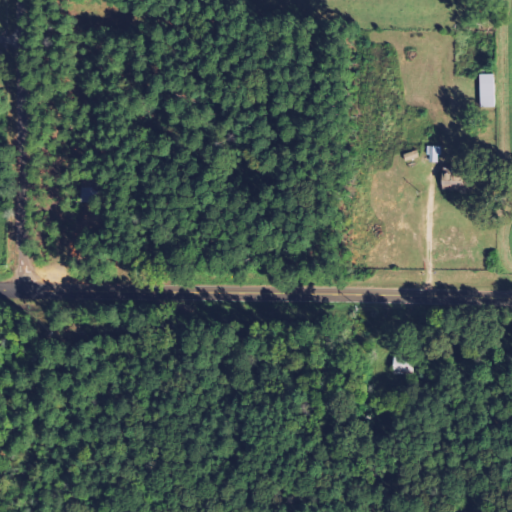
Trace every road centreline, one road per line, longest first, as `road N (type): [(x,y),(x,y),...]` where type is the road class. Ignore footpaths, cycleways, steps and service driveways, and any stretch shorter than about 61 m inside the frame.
road 1 (tertiary): [(0,291),(511,299)]
road 2 (residential): [(25,292),(21,0)]
